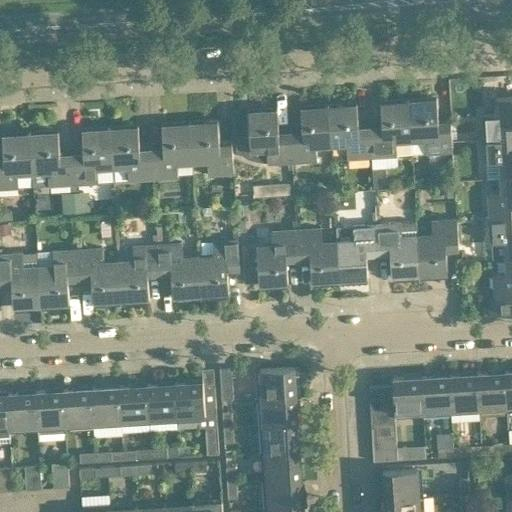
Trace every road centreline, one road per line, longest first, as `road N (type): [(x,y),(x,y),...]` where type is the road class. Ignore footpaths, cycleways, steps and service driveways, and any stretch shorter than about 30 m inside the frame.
road 1 (residential): [(0,81),(511,47)]
road 2 (secondary): [(0,28),(369,4)]
road 3 (residential): [(339,328),(0,351)]
road 4 (residential): [(344,511),(339,328)]
road 5 (residential): [(511,329),(339,328)]
road 6 (secondary): [(369,4),(421,14),(510,0)]
